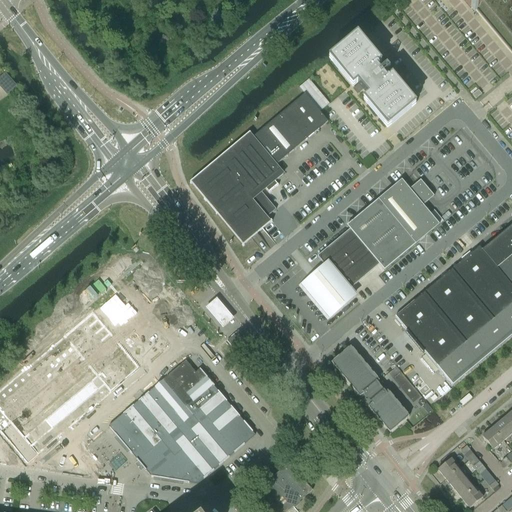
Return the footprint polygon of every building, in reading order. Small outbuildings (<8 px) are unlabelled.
[(511,0),(462,0),(470,9),(474,14),(476,10),(511,53),(511,0)] [(357,36),(329,59),(352,88),(359,82),(360,83),(369,94),(370,95),(363,101),(387,129),(415,105),(392,77),(387,81),(386,81),(376,68),(381,64),(357,36)] [(0,78),(0,86),(7,94),(16,86),(5,74),(0,78)] [(478,90),(472,95),(475,100),(481,94),(478,90)] [(191,182),(190,183),(191,184),(204,199),(203,199),(205,202),(206,201),(216,213),(215,214),(216,215),(217,214),(242,245),(243,247),(244,245),(251,239),(257,234),(262,229),(263,229),(270,223),(272,222),(271,221),(270,222),(267,218),(272,213),(276,210),(261,193),(266,189),(268,192),(269,193),(271,191),(277,186),(277,187),(278,186),(277,185),(275,182),(283,175),(276,166),(327,123),(328,123),(319,113),(319,112),(305,95),(272,122),(254,137),(252,138),(250,135),(250,134),(249,133),(248,134),(248,135),(233,147),(230,149),(231,149),(219,159),(219,158),(217,160),(218,160),(203,173),(191,183),(191,182)] [(377,263),(384,271),(422,239),(439,225),(423,206),(429,201),(434,197),(420,181),(415,186),(409,190),(402,181),(347,227),(351,232),(329,251),(327,249),(322,253),(321,255),(320,256),(320,258),(320,259),(321,261),(322,262),(325,266),(303,285),(329,317),(354,297),(347,289),(377,263)] [(511,225),(482,251),(511,287),(511,215),(511,216),(511,217),(511,225)] [(447,275),(395,318),(431,362),(452,386),(511,336),(511,287),(479,248),(447,275)] [(217,301),(206,310),(223,330),(234,321),(217,301)] [(0,427),(1,429),(2,430),(10,423),(35,453),(37,455),(130,377),(140,368),(93,313),(0,391),(0,427)] [(227,341),(240,357),(251,347),(238,331),(227,341)] [(363,412),(367,408),(389,434),(406,421),(409,418),(388,391),(385,393),(377,383),(379,381),(378,380),(350,347),(330,364),(359,398),(355,402),(363,412)] [(459,402),(463,406),(472,398),(469,394),(459,402)] [(511,415),(510,413),(501,421),(511,434),(511,415)] [(491,429),(502,442),(511,434),(501,421),(491,429)] [(502,442),(491,429),(482,437),(493,450),(502,442)] [(469,450),(466,447),(460,452),(463,455),(469,450)] [(502,461),(507,467),(510,464),(505,458),(502,461)] [(437,470),(445,480),(459,469),(451,459),(437,470)] [(473,467),(476,471),(482,466),(479,462),(473,467)] [(261,486),(261,492),(278,511),(286,511),(309,493),(309,488),(291,466),(286,466),(261,486)] [(482,466),(476,471),(479,475),(485,470),(482,466)] [(467,479),(459,469),(445,480),(453,490),(467,479)] [(467,479),(453,490),(461,499),(474,488),(467,479)] [(498,486),(495,482),(489,487),(492,491),(498,486)] [(483,498),(474,488),(461,499),(469,509),(483,498)]
